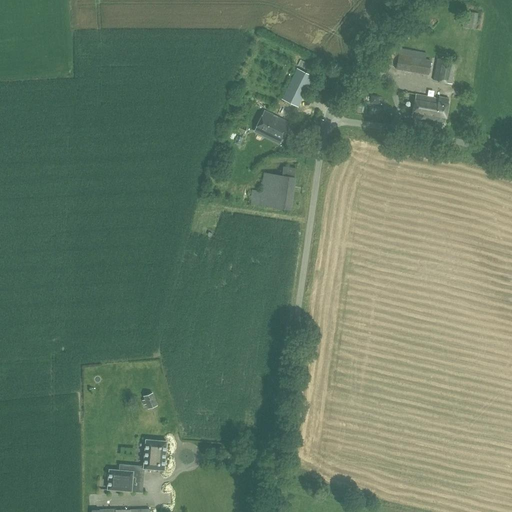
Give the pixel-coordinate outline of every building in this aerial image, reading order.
[(462,26),(475,29),(478,13),(465,11),(462,26)] [(395,69),(428,75),(430,60),(427,60),(428,52),(400,47),(399,55),(398,55),(395,69)] [(376,66),(386,74),(391,67),(388,65),(395,56),(393,54),(388,51),(376,66)] [(433,80),(452,84),(456,62),(437,59),(433,80)] [(282,99),(298,107),(313,76),(297,69),(282,99)] [(412,116),(427,119),(431,97),(416,94),(412,116)] [(427,119),(444,122),(449,99),(439,97),(438,99),(431,97),(427,119)] [(254,131),(280,144),(290,123),(264,111),(254,131)] [(237,131),(244,133),(246,128),(239,125),(237,131)] [(234,143),(239,146),(242,138),(237,135),(234,143)] [(259,205),(289,210),(295,169),(283,167),(282,175),(264,173),(262,191),(251,190),(249,204),(259,205)] [(146,404),(147,409),(157,406),(152,393),(143,396),(144,400),(142,400),(144,405),(146,404)] [(164,470),(166,441),(145,440),(143,468),(164,470)] [(133,471),(108,468),(107,488),(131,490),(133,471)]
